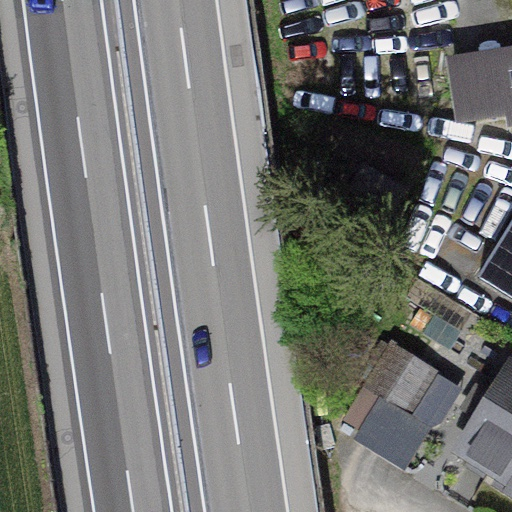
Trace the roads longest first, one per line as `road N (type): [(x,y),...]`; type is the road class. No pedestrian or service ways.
road 1 (motorway): [(248,511),(177,0)]
road 2 (motorway): [(62,0),(133,511)]
